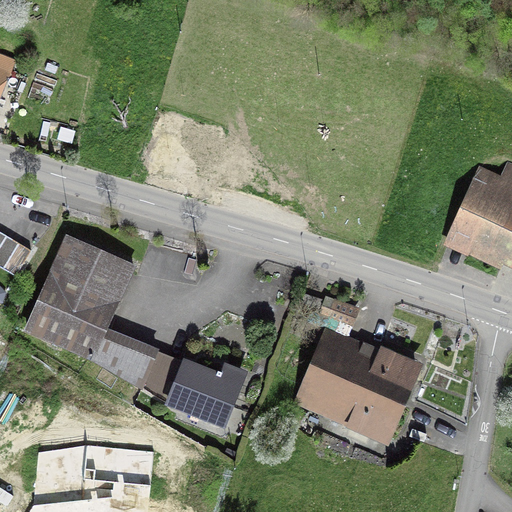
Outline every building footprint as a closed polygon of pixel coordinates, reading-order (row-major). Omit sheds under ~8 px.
[(511,232),(511,170),(506,167),(498,182),(476,172),(448,235),(469,246),(482,219),(511,232)] [(511,232),(482,219),(469,246),(466,252),(499,268),(505,255),(511,258),(511,232)] [(0,234),(0,269),(13,277),(29,252),(0,234)] [(139,386),(150,360),(151,360),(154,352),(101,331),(131,266),(66,238),(25,330),(89,358),(139,386)] [(300,304),(318,310),(321,301),(303,295),(300,304)] [(413,366),(378,350),(371,367),(318,344),(294,401),(310,408),(309,410),(347,427),(348,424),(381,439),(413,366)] [(215,375),(183,363),(177,377),(163,372),(165,366),(151,360),(150,360),(139,386),(166,404),(223,426),(230,407),(225,406),(239,371),(222,364),(219,373),(216,372),(215,375)]
